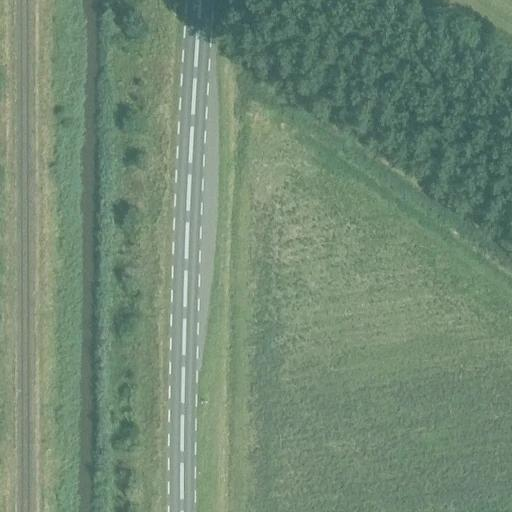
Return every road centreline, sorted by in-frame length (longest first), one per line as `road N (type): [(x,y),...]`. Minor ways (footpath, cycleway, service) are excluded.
road 1 (primary): [(184,511),(185,259),(203,0)]
road 2 (track): [(511,253),(291,103),(298,0)]
